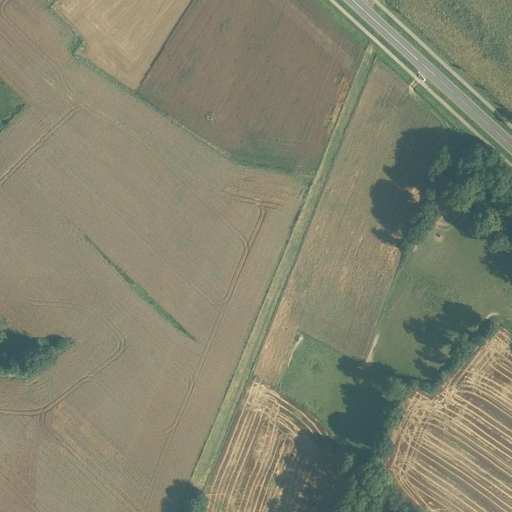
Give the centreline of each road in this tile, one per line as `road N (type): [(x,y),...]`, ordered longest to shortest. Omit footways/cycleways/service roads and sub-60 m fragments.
road 1 (track): [(373,19),(376,41),(183,511)]
road 2 (secondary): [(511,147),(352,0)]
